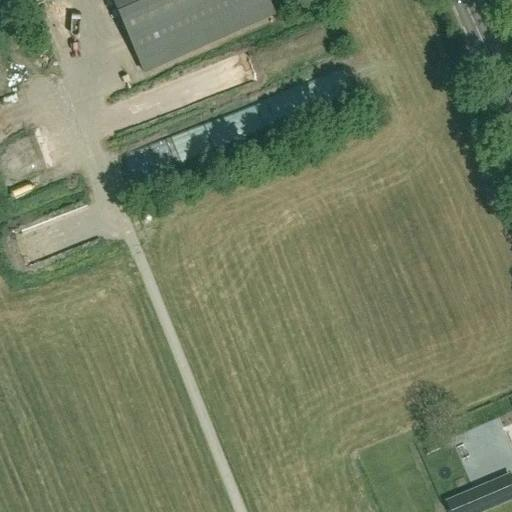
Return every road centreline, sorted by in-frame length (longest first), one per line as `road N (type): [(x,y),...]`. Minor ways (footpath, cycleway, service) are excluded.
road 1 (track): [(133,244),(239,511)]
road 2 (secondary): [(511,110),(461,0)]
